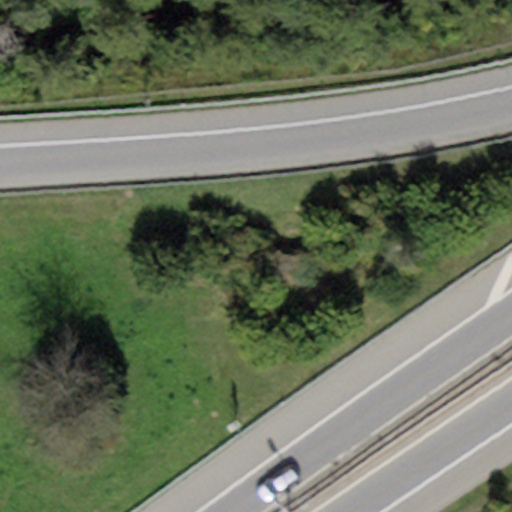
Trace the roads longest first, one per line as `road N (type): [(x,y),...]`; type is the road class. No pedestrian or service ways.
road 1 (motorway): [(511,104),(352,135),(0,164)]
road 2 (motorway): [(511,315),(283,475)]
road 3 (motorway): [(343,511),(511,401)]
